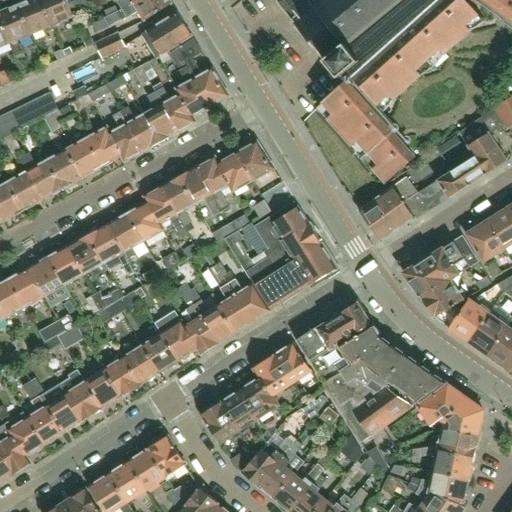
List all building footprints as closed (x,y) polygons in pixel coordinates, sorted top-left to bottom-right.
[(43,28),(52,24),(42,0),(29,0),(20,4),(31,32),(43,28)] [(67,0),(42,0),(52,24),(53,23),(74,15),(70,5),(67,0)] [(145,20),(172,3),(169,0),(136,0),(121,9),(119,10),(107,16),(104,18),(104,19),(109,27),(122,21),(123,22),(128,19),(140,12),(145,20)] [(121,9),(136,0),(118,0),(117,1),(121,9)] [(277,0),(278,0),(278,1),(278,2),(278,3),(278,4),(279,4),(279,5),(309,41),(339,78),(341,76),(343,79),(345,82),(352,87),(358,82),(449,0),(277,0)] [(445,54),(472,30),(467,25),(480,14),(467,0),(449,0),(358,82),(378,105),(390,94),(395,99),(422,75),(417,70),(440,49),(445,54)] [(511,0),(484,0),(494,7),(511,19),(511,0)] [(31,32),(20,4),(0,12),(0,16),(11,41),(14,48),(19,60),(26,57),(21,45),(18,38),(31,32)] [(107,16),(119,10),(116,5),(105,11),(107,16)] [(193,36),(178,12),(142,34),(157,58),(162,55),(193,36)] [(0,45),(11,41),(0,16),(0,45)] [(104,19),(98,22),(102,30),(109,27),(104,19)] [(126,48),(119,32),(95,43),(103,59),(126,48)] [(89,36),(82,39),(86,48),(93,44),(89,36)] [(229,96),(212,68),(202,75),(192,58),(202,53),(194,39),(176,50),(211,106),(229,96)] [(70,48),(62,52),(65,57),(67,56),(72,54),(70,48)] [(211,106),(176,50),(169,54),(185,83),(178,88),(182,95),(192,116),(211,106)] [(149,62),(142,65),(151,81),(158,77),(149,62)] [(150,81),(151,81),(142,65),(134,70),(142,85),(150,81)] [(6,72),(0,74),(0,75),(4,85),(10,82),(6,72)] [(125,76),(107,85),(111,93),(129,84),(125,76)] [(192,116),(182,95),(172,100),(164,87),(161,82),(153,87),(155,92),(178,132),(196,122),(192,116)] [(415,157),(352,87),(346,82),(343,84),(323,102),(334,114),(329,119),(353,146),(358,141),(379,164),(374,169),(386,183),(415,157)] [(93,102),(111,93),(107,85),(89,94),(93,102)] [(85,86),(74,91),(78,99),(80,98),(89,94),(85,86)] [(178,132),(155,92),(148,96),(155,109),(145,115),(160,142),(178,132)] [(94,103),(93,102),(89,94),(80,98),(85,107),(94,103)] [(507,161),(497,145),(497,142),(494,136),(490,135),(489,134),(497,130),(499,134),(508,128),(511,125),(511,96),(460,132),(475,156),(474,157),(485,174),(507,161)] [(160,142),(145,115),(136,120),(129,106),(120,111),(143,152),(160,142)] [(45,117),(49,125),(56,121),(63,117),(59,110),(59,109),(45,117)] [(143,152),(120,111),(113,115),(120,128),(110,134),(122,156),(125,162),(143,152)] [(60,129),(56,121),(49,125),(53,132),(60,129)] [(122,156),(110,134),(107,127),(86,139),(101,167),(104,165),(107,166),(113,163),(113,160),(122,156)] [(5,138),(9,144),(17,140),(13,133),(5,137),(5,138)] [(456,136),(437,148),(444,158),(462,146),(456,136)] [(101,167),(86,139),(67,150),(82,178),(91,173),(93,174),(100,170),(100,168),(101,167)] [(21,148),(17,140),(9,144),(13,153),(17,151),(21,148)] [(273,169),(258,142),(239,153),(254,180),(273,169)] [(82,178),(67,150),(47,160),(62,189),(65,187),(68,188),(73,185),(74,182),(82,178)] [(17,151),(13,153),(18,162),(21,160),(20,158),(17,151)] [(62,189),(47,160),(37,166),(29,153),(20,158),(21,160),(27,171),(43,200),(51,195),(54,196),(60,192),(61,190),(62,189)] [(254,180),(239,153),(219,163),(231,184),(235,190),(254,180)] [(449,198),(485,174),(474,157),(438,181),(449,198)] [(231,184),(219,163),(219,164),(215,158),(197,168),(222,212),(230,208),(226,201),(220,190),(231,184)] [(222,212),(197,168),(180,177),(195,204),(203,200),(209,211),(210,212),(218,208),(221,213),(222,212)] [(43,200),(27,171),(8,182),(23,211),(25,210),(28,210),(34,207),(35,204),(43,200)] [(195,204),(180,177),(163,187),(184,225),(190,221),(184,210),(195,204)] [(370,226),(418,193),(408,177),(359,210),(370,226)] [(416,220),(449,198),(438,181),(419,194),(424,202),(410,211),(415,218),(416,220)] [(23,211),(8,182),(0,186),(0,215),(3,221),(11,217),(14,218),(21,214),(21,212),(23,211)] [(184,225),(163,187),(145,197),(148,203),(159,224),(169,219),(178,236),(186,232),(182,225),(184,225)] [(381,242),(415,218),(410,211),(424,202),(419,194),(418,193),(370,226),(381,242)] [(282,242),(309,225),(294,201),(254,226),(264,242),(269,250),(282,242)] [(271,211),(265,201),(254,208),(260,218),(271,211)] [(159,224),(148,203),(140,207),(137,207),(131,210),(131,213),(128,214),(143,241),(163,230),(159,224)] [(511,245),(511,216),(507,209),(487,222),(505,250),(511,245)] [(143,241),(128,214),(127,215),(124,214),(118,217),(117,220),(108,225),(127,260),(136,254),(132,247),(143,241)] [(235,221),(229,224),(234,233),(240,229),(235,221)] [(505,250),(487,222),(467,234),(485,263),(505,250)] [(229,224),(222,228),(227,237),(234,233),(229,224)] [(127,260),(108,225),(101,229),(98,229),(92,232),(91,234),(88,236),(104,263),(105,263),(109,270),(127,260)] [(310,287),(337,269),(320,244),(321,243),(309,225),(282,242),(269,250),(252,261),(242,267),(253,285),(270,312),(310,286),(310,287)] [(252,261),(234,234),(225,240),(242,267),(252,261)] [(104,263),(88,236),(87,237),(85,236),(78,240),(78,242),(69,247),(84,274),(104,263)] [(479,262),(463,237),(463,236),(434,255),(450,279),(479,262)] [(184,251),(189,259),(200,253),(195,245),(184,251)] [(84,274),(69,247),(61,251),(59,250),(52,254),(52,257),(49,258),(64,285),(84,274)] [(212,268),(209,269),(228,301),(219,307),(236,333),(252,322),(226,281),(222,283),(218,276),(221,274),(226,271),(222,264),(218,267),(216,264),(209,252),(204,255),(212,268)] [(180,263),(174,253),(163,259),(169,270),(180,263)] [(450,279),(434,255),(409,271),(408,277),(421,297),(450,279)] [(64,285),(49,258),(48,259),(45,258),(39,261),(39,264),(30,269),(45,296),(64,285)] [(503,275),(495,263),(489,267),(496,279),(503,275)] [(45,296),(30,269),(21,273),(19,273),(12,276),(12,279),(10,280),(25,307),(45,296)] [(270,312),(253,285),(243,291),(230,272),(228,273),(226,271),(221,274),(218,276),(222,283),(226,281),(252,322),(270,312)] [(468,297),(463,289),(458,291),(450,279),(421,297),(435,318),(468,297)] [(25,307),(10,280),(8,281),(6,280),(0,283),(0,307),(6,318),(25,307)] [(192,292),(188,286),(180,291),(184,298),(192,293),(192,292)] [(116,303),(126,297),(120,288),(119,289),(104,298),(105,299),(96,304),(101,311),(116,303)] [(209,313),(195,291),(192,292),(192,293),(184,298),(188,305),(193,302),(219,344),(236,333),(219,307),(209,313)] [(105,299),(104,298),(101,292),(92,297),(86,301),(95,315),(96,314),(101,311),(96,304),(105,299)] [(122,313),(141,301),(135,292),(126,297),(116,303),(122,313)] [(470,341),(491,311),(483,304),(480,308),(470,301),(467,303),(462,310),(459,308),(440,320),(470,341)] [(219,344),(193,302),(188,305),(191,309),(187,312),(193,323),(185,328),(198,349),(202,355),(219,344)] [(122,313),(116,303),(101,311),(96,314),(97,315),(103,325),(122,313)] [(311,363),(312,365),(321,359),(338,348),(341,345),(373,325),(358,303),(297,342),(311,363)] [(175,313),(170,304),(163,308),(169,317),(175,313)] [(490,355),(509,328),(499,321),(501,317),(491,311),(470,341),(490,355)] [(69,315),(63,318),(65,322),(57,327),(61,333),(67,331),(75,326),(69,315)] [(65,322),(63,318),(39,332),(45,343),(57,336),(61,333),(57,327),(65,322)] [(79,324),(85,333),(91,329),(92,324),(89,318),(79,324)] [(198,349),(185,328),(181,323),(162,335),(178,361),(181,359),(184,360),(188,357),(189,355),(198,349)] [(83,335),(77,325),(75,326),(67,331),(72,341),(83,335)] [(321,359),(312,365),(325,385),(344,374),(342,372),(351,366),(378,349),(384,340),(381,338),(373,325),(341,345),(338,348),(321,359)] [(509,369),(511,364),(511,329),(509,328),(490,355),(509,369)] [(178,361),(162,335),(143,347),(159,373),(168,368),(171,368),(176,365),(176,363),(178,361)] [(38,347),(43,355),(62,344),(57,336),(38,347)] [(15,343),(19,350),(27,345),(23,338),(15,343)] [(381,394),(405,355),(384,340),(378,349),(351,366),(342,372),(344,374),(349,383),(357,378),(381,394)] [(312,373),(294,344),(274,356),(292,385),(312,373)] [(31,352),(27,345),(19,350),(12,354),(16,361),(31,352)] [(159,373),(143,347),(124,359),(141,385),(143,383),(146,384),(150,381),(151,379),(159,373)] [(363,442),(440,389),(444,383),(405,355),(381,394),(363,404),(357,408),(345,416),(363,442)] [(292,385),(274,356),(254,369),(260,378),(272,397),(292,385)] [(141,385),(124,359),(105,371),(122,397),(123,397),(141,385)] [(102,409),(86,383),(78,371),(69,377),(70,378),(60,384),(67,395),(84,421),(103,409),(102,409)] [(122,397),(105,371),(86,383),(102,409),(105,408),(107,408),(112,405),(112,403),(122,397)] [(65,433),(43,399),(42,397),(39,399),(34,392),(42,388),(35,378),(23,386),(32,401),(31,402),(38,413),(29,419),(46,445),(47,444),(50,445),(54,442),(55,439),(65,433)] [(278,406),(272,397),(260,378),(251,384),(249,384),(244,387),(243,389),(241,391),(258,418),(278,406)] [(440,420),(468,399),(448,386),(417,409),(431,427),(440,420)] [(46,395),(42,388),(34,392),(39,399),(42,397),(46,395)] [(310,399),(304,388),(297,392),(304,403),(310,399)] [(258,418),(241,391),(238,392),(236,392),(232,395),(231,397),(223,402),(222,402),(221,403),(239,431),(258,418)] [(67,395),(57,402),(52,393),(43,399),(65,433),(73,428),(75,428),(79,426),(81,423),(84,421),(67,395)] [(312,420),(328,400),(323,396),(300,411),(312,420)] [(479,436),(484,411),(468,399),(440,420),(445,426),(443,432),(479,436)] [(239,431),(221,403),(212,408),(210,408),(205,411),(204,413),(201,415),(219,443),(239,431)] [(11,417),(5,408),(0,410),(0,414),(4,421),(11,417)] [(332,428),(341,418),(330,409),(321,419),(332,428)] [(46,445),(29,419),(17,427),(13,421),(7,425),(10,431),(26,457),(35,452),(37,453),(42,450),(42,447),(46,445)] [(278,429),(275,424),(267,429),(272,436),(278,429)] [(26,457),(10,431),(7,425),(0,429),(0,454),(13,476),(31,465),(30,464),(26,457)] [(475,460),(480,437),(479,436),(443,432),(439,451),(475,460)] [(259,486),(297,440),(290,434),(280,447),(271,439),(263,449),(257,455),(245,470),(246,470),(243,473),(259,486)] [(340,452),(355,464),(363,454),(353,436),(340,452)] [(184,462),(174,446),(173,447),(167,437),(165,439),(163,439),(158,442),(157,444),(148,450),(166,478),(185,466),(185,465),(184,463),(184,462)] [(295,474),(287,468),(305,446),(297,440),(259,486),(275,499),(295,474)] [(377,446),(369,450),(384,473),(390,466),(377,446)] [(414,456),(431,455),(430,447),(413,450),(414,456)] [(166,478),(148,450),(147,450),(147,451),(139,456),(137,456),(132,459),(131,461),(129,463),(147,490),(166,478)] [(290,511),(322,474),(329,466),(337,456),(330,450),(304,482),(295,474),(275,499),(290,511)] [(470,480),(475,460),(439,451),(434,474),(468,483),(469,480),(470,480)] [(13,476),(0,454),(0,483),(13,476)] [(240,470),(247,462),(241,454),(231,461),(235,466),(240,470)] [(147,490),(129,463),(127,464),(123,464),(119,467),(118,469),(110,475),(127,502),(147,490)] [(405,467),(395,465),(391,472),(403,477),(405,467)] [(342,480),(350,488),(362,475),(353,467),(342,480)] [(290,511),(316,511),(326,500),(319,494),(329,481),(322,474),(290,511)] [(463,507),(468,483),(434,474),(432,483),(425,481),(421,490),(463,507)] [(127,502),(110,475),(100,481),(98,480),(93,483),(92,486),(90,488),(105,511),(112,511),(119,508),(122,511),(133,511),(132,509),(127,502)] [(395,496),(400,486),(389,479),(383,489),(395,496)] [(189,494),(183,485),(175,490),(183,503),(189,494)] [(410,485),(407,491),(418,497),(421,490),(410,485)] [(100,511),(101,511),(88,492),(87,492),(86,489),(83,491),(80,490),(74,494),(74,497),(71,499),(65,503),(70,511),(100,511)] [(211,511),(218,503),(200,489),(198,491),(197,491),(185,506),(180,511),(211,511)] [(181,504),(173,491),(172,490),(166,494),(177,510),(181,504)] [(424,511),(464,511),(466,509),(463,507),(421,490),(418,497),(427,502),(421,510),(424,511)] [(342,511),(352,500),(347,495),(345,494),(335,507),(326,500),(316,511),(342,511)] [(352,511),(358,505),(352,500),(342,511),(352,511)] [(70,511),(65,503),(59,507),(59,506),(55,509),(53,507),(46,511),(70,511)] [(227,511),(218,505),(219,504),(218,503),(211,511),(227,511)]
